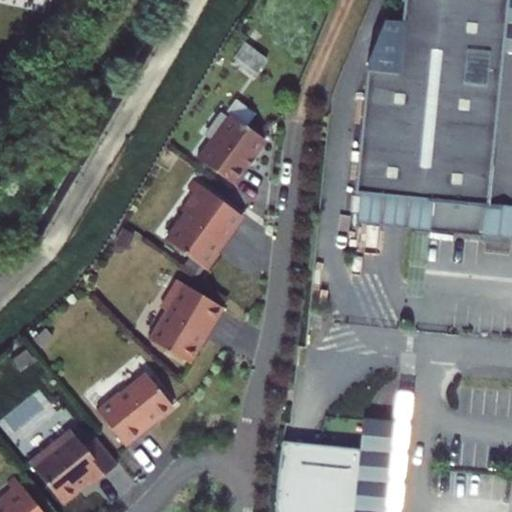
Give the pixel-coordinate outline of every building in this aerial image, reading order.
[(511,237),(511,0),(410,0),(403,72),(373,69),(361,193),(367,193),(364,223),(420,229),(436,230),(511,237)] [(203,153),(240,180),(253,162),(251,161),(271,133),(238,110),(219,137),(216,135),(203,153)] [(204,190),(210,182),(204,178),(198,186),(204,190)] [(234,238),(253,213),(210,182),(204,190),(191,208),(196,212),(177,238),(219,268),(231,251),(223,246),(230,235),(234,238)] [(436,230),(420,229),(411,325),(427,327),(436,230)] [(214,329),(231,302),(187,275),(170,302),(175,305),(157,333),(197,357),(208,340),(205,338),(212,328),(214,329)] [(323,311),(311,310),(309,327),(320,329),(323,311)] [(125,387),(103,405),(133,440),(154,423),(152,421),(179,399),(153,368),(127,390),(125,387)] [(408,388),(405,418),(396,511),(410,511),(422,389),(408,388)] [(396,511),(405,418),(373,415),(371,436),(370,445),(357,444),(285,437),(284,441),(279,486),(277,511),(396,511)] [(103,482),(125,463),(102,436),(93,444),(79,427),(39,461),(72,501),(89,487),(88,485),(98,477),(103,482)] [(13,477),(18,483),(25,476),(20,470),(13,477)] [(55,511),(25,476),(18,483),(1,496),(5,501),(0,505),(0,511),(55,511)]
